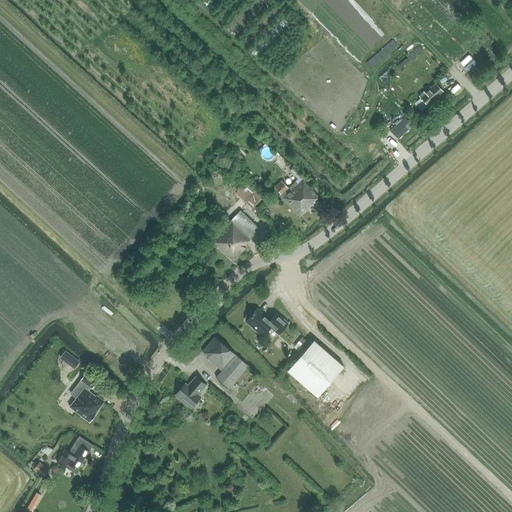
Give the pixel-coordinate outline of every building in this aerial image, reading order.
[(453,80),(443,88),(450,95),(459,87),(453,80)] [(437,96),(442,91),(436,84),(425,93),(424,91),(419,96),(420,98),(414,103),(421,111),(437,96)] [(405,118),(391,130),(398,139),(413,126),(405,118)] [(243,129),(236,122),(227,131),(234,138),(243,129)] [(243,159),(236,152),(232,156),(239,163),(243,159)] [(235,193),(252,208),(264,195),(247,179),(235,193)] [(282,199),(283,198),(299,216),(313,204),(312,202),(318,197),(303,180),(298,184),(295,181),(288,188),(282,181),(275,188),(280,193),(278,195),(282,199)] [(233,261),(247,246),(245,244),(259,229),(240,211),(216,236),(211,232),(205,238),(210,243),(212,241),(233,261)] [(278,334),(288,323),(276,313),(270,320),(257,309),(252,314),(250,313),(248,313),(245,317),(245,319),(247,320),(246,321),(262,336),(270,327),(278,334)] [(228,389),(236,381),(248,366),(235,355),(236,355),(215,337),(202,352),(208,357),(207,358),(222,371),(216,378),(228,389)] [(313,340),(287,369),(316,396),(343,367),(313,340)] [(73,357),(68,363),(74,368),(79,362),(73,357)] [(87,384),(70,407),(89,422),(96,413),(95,413),(104,401),(96,395),(95,396),(88,391),(91,387),(92,388),(96,382),(85,374),(80,379),(87,384)] [(185,383),(175,395),(190,408),(200,396),(197,394),(205,385),(195,377),(188,386),(185,383)] [(36,387),(42,395),(49,390),(43,381),(36,387)] [(56,384),(43,396),(52,406),(65,394),(56,384)] [(328,413),(342,400),(336,393),(322,406),(328,413)] [(317,397),(311,402),(315,407),(321,403),(317,397)] [(49,407),(45,411),(52,417),(56,413),(49,407)] [(77,469),(89,451),(92,445),(79,436),(69,452),(65,449),(56,462),(65,467),(68,463),(77,469)] [(50,469),(40,461),(34,469),(43,477),(50,469)] [(40,511),(74,511),(82,495),(59,485),(56,493),(37,485),(28,506),(40,511)]
